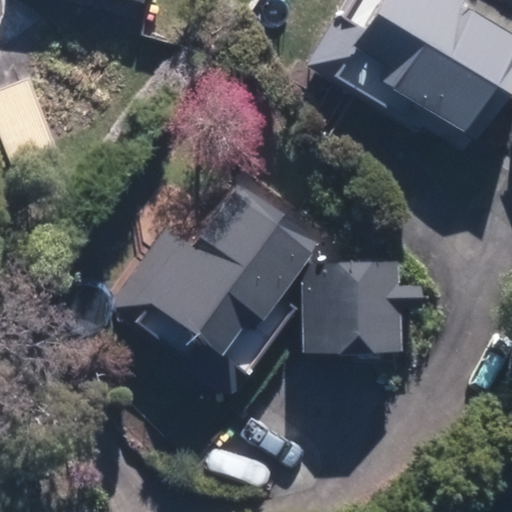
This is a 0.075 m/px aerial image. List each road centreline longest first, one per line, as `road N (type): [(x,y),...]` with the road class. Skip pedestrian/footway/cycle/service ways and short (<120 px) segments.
road 1 (unknown): [(211,511),(325,459),(406,378),(504,240)]
road 2 (unknown): [(0,341),(58,436),(126,511)]
